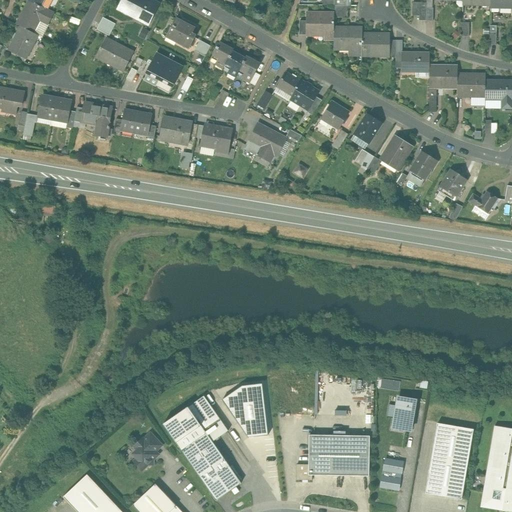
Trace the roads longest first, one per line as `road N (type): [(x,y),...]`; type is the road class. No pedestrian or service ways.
road 1 (secondary): [(511,249),(0,167)]
road 2 (residential): [(194,0),(452,147),(502,164)]
road 3 (residential): [(56,82),(240,117)]
road 4 (residential): [(511,66),(434,43),(370,12)]
